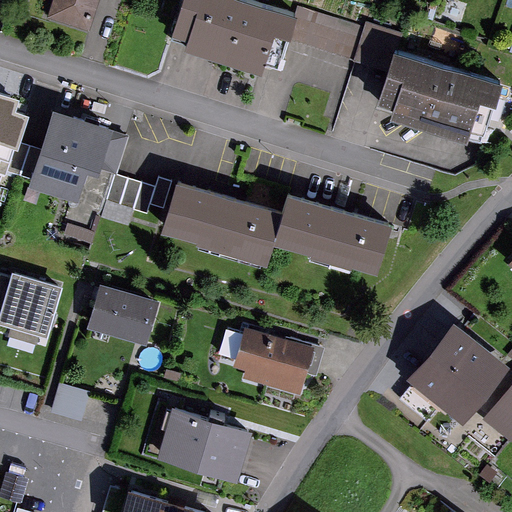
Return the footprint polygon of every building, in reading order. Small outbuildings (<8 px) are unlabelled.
[(89,0),(49,0),(44,18),(81,29),(89,0)] [(298,22),(226,0),(189,0),(175,47),(280,80),(298,22)] [(485,145),(504,87),(398,54),(379,112),(485,145)] [(0,112),(4,99),(0,97),(0,160),(4,162),(16,120),(0,115),(0,112)] [(64,131),(46,126),(33,170),(50,175),(48,184),(72,191),(78,171),(91,175),(105,128),(68,117),(64,131)] [(164,205),(175,180),(163,174),(152,200),(164,205)] [(268,253),(274,233),(282,207),(180,177),(166,223),(268,253)] [(282,207),(274,233),(376,263),(389,219),(287,189),(282,207)] [(511,249),(500,264),(511,273),(511,249)] [(61,291),(13,276),(0,318),(0,324),(46,339),(61,291)] [(157,309),(98,294),(88,332),(147,348),(157,309)] [(492,369),(438,325),(396,377),(451,421),(492,369)] [(314,350),(243,331),(231,374),(302,394),(314,350)] [(54,407),(85,415),(92,387),(62,379),(54,407)] [(511,387),(486,420),(511,440),(511,387)] [(250,438),(180,417),(165,467),(236,487),(250,438)] [(188,511),(129,495),(124,511),(188,511)]
